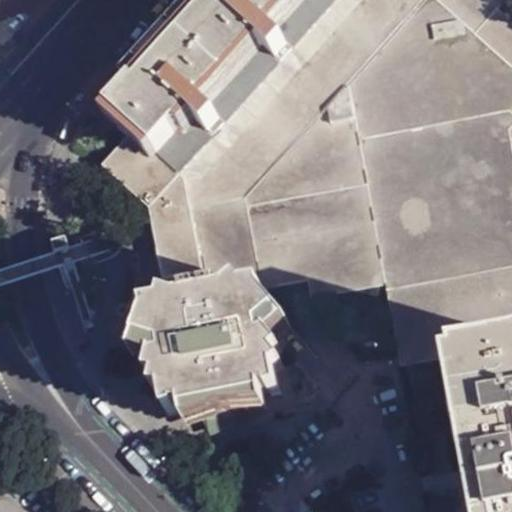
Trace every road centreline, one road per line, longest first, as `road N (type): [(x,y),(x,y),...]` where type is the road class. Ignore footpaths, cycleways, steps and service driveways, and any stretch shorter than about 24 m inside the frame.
road 1 (tertiary): [(116,470),(80,410),(44,313),(23,224),(15,114)]
road 2 (primary): [(15,114),(118,0)]
